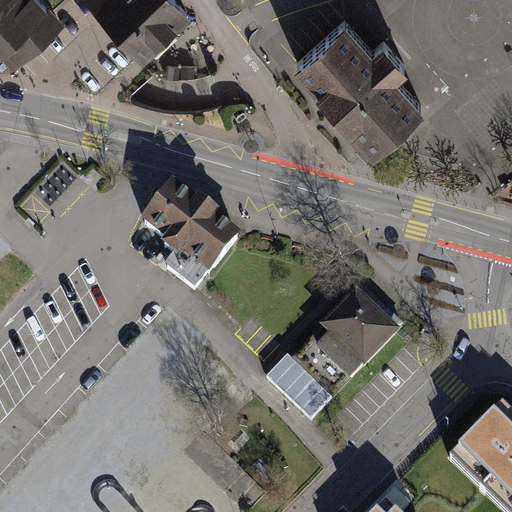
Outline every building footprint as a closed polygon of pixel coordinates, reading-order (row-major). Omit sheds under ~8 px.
[(56,18),(40,0),(0,0),(0,46),(11,58),(56,18)] [(87,0),(141,55),(185,12),(173,0),(87,0)] [(296,62),(373,149),(421,107),(396,78),(409,67),(385,40),(373,51),(345,19),(296,62)] [(196,289),(236,238),(173,188),(146,223),(172,243),(167,249),(177,257),(169,268),(196,289)] [(0,314),(28,285),(0,258),(0,314)] [(404,329),(363,291),(295,362),(335,401),(404,329)] [(289,360),(269,381),(312,423),(332,402),(289,360)] [(511,500),(511,414),(503,406),(460,450),(511,500)]
